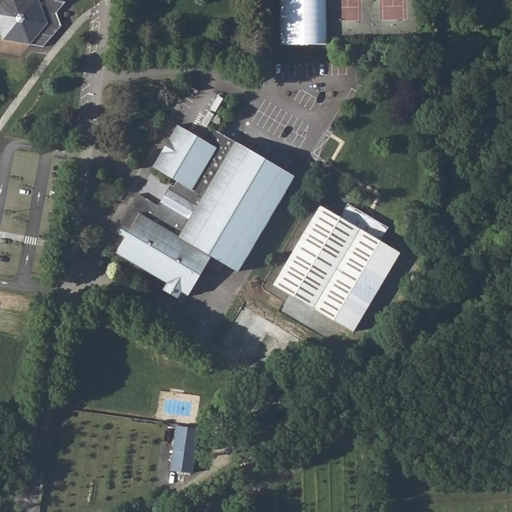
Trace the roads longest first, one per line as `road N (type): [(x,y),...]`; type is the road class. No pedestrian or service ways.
road 1 (track): [(446,311),(456,34),(449,0)]
road 2 (residential): [(68,265),(219,354),(273,357)]
road 3 (residential): [(68,265),(38,470)]
road 4 (residential): [(94,75),(68,265)]
road 5 (track): [(321,352),(392,350),(446,311)]
